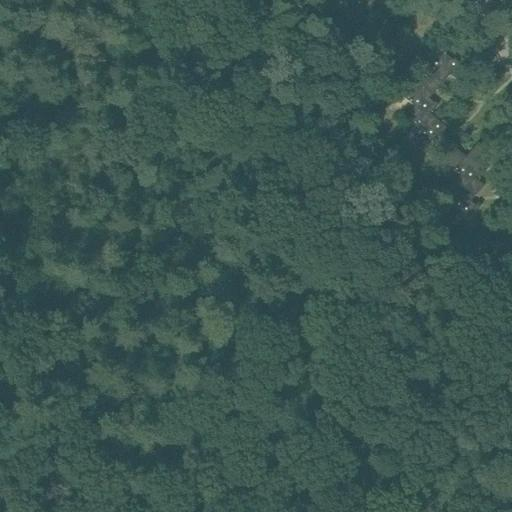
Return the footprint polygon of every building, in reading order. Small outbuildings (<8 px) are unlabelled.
[(355,0),(358,2),(345,17),(359,28),(367,18),(382,31),(391,20),(375,6),(379,1),(382,4),(385,1),(384,0),(355,0)] [(439,68),(433,74),(443,82),(451,74),(456,78),(466,67),(454,57),(453,59),(444,51),(433,63),(439,68)] [(443,82),(433,74),(433,73),(420,88),(411,79),(399,92),(414,105),(406,114),(416,123),(418,120),(427,110),(431,114),(438,105),(435,101),(434,103),(429,99),(443,82)] [(441,123),(431,114),(427,110),(418,120),(427,128),(414,142),(427,154),(436,144),(449,156),(456,148),(457,149),(459,147),(443,133),(447,128),(450,131),(454,127),(444,119),(441,123)] [(459,174),(452,182),(462,190),(474,176),(478,180),(486,171),(482,167),(479,171),(475,167),(489,151),(478,142),(466,156),(457,149),(456,148),(449,156),(445,161),(459,174)] [(455,208),(447,217),(457,226),(470,211),(473,214),(481,205),(478,202),(475,205),(470,201),(484,185),(478,180),(474,176),(462,190),(452,182),(440,195),(455,208)]
